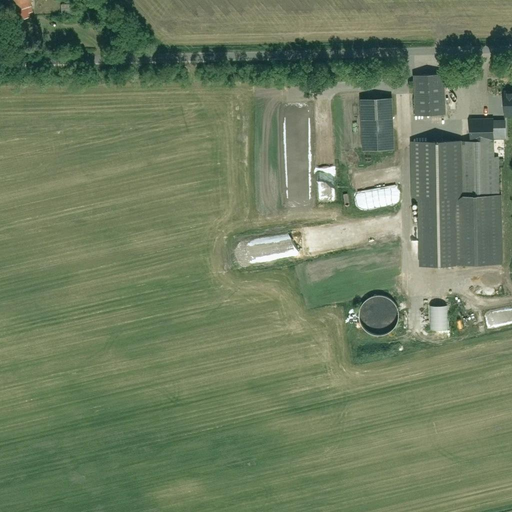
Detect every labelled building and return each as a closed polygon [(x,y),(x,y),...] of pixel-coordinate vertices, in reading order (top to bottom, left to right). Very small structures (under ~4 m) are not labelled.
[(9,0),(11,21),(29,20),(27,0),(9,0)] [(415,76),(417,115),(444,113),(442,74),(415,76)] [(362,99),(364,150),(394,148),(392,98),(362,99)] [(422,198),(423,265),(502,263),(501,195),(499,195),(498,157),(495,157),(494,139),(494,121),(494,119),(470,119),(471,140),(412,142),(413,198),(422,198)] [(511,120),(494,121),(494,139),(511,138),(511,120)]
